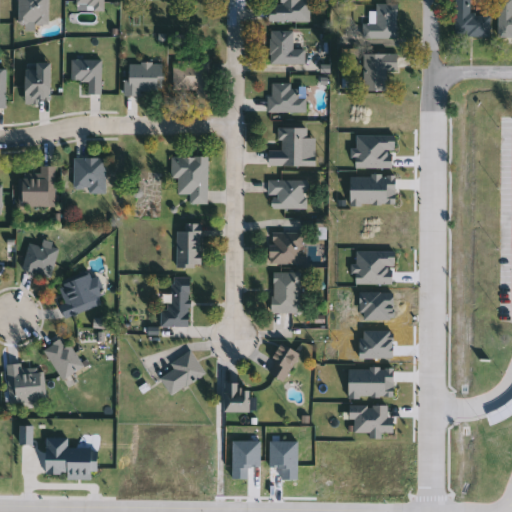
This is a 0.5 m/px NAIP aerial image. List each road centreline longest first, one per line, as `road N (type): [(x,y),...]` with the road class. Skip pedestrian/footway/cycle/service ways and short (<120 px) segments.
road 1 (residential): [(431,0),(427,424),(417,505)]
road 2 (residential): [(234,0),(242,346)]
road 3 (residential): [(233,126),(92,125),(0,139)]
